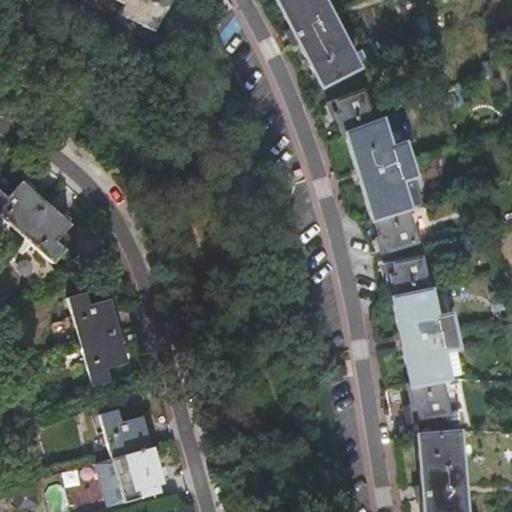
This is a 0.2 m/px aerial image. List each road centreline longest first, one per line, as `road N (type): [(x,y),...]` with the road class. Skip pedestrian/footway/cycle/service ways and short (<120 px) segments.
road 1 (residential): [(240,0),(274,57),(336,232),(386,511)]
road 2 (residential): [(0,128),(49,152),(116,220),(145,285),(206,511)]
